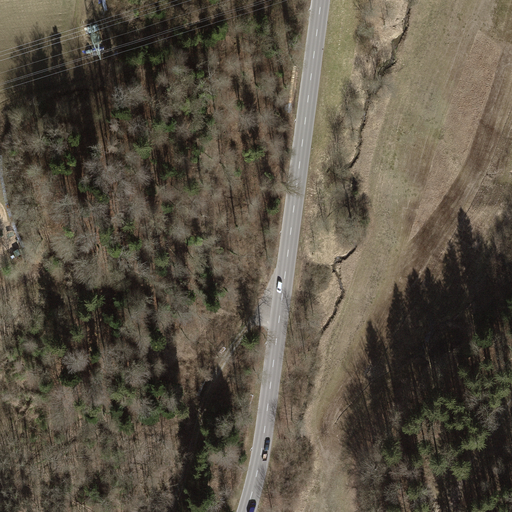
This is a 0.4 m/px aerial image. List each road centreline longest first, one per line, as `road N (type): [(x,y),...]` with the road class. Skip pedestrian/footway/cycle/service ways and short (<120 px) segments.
road 1 (tertiary): [(246,511),(265,438),(324,0)]
road 2 (track): [(285,286),(210,386),(170,511)]
